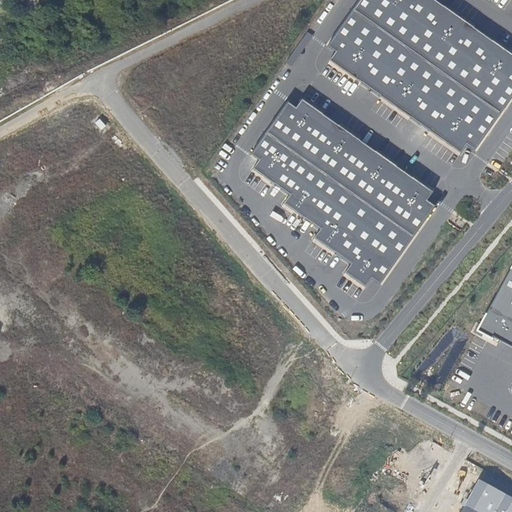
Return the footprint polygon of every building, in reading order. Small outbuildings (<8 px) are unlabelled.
[(339,53),(333,61),(463,153),(469,145),(477,150),(511,101),(511,54),(434,0),(364,0),(330,48),(339,53)] [(265,161),(259,168),(296,194),(288,206),(323,231),(317,240),(353,266),(347,275),(367,289),(373,281),(382,287),(438,207),(429,201),(435,193),(305,101),(298,110),(291,105),(256,154),(265,161)] [(511,266),(476,336),(511,354),(511,266)] [(0,442),(24,439),(16,382),(25,381),(23,367),(0,370),(0,442)] [(65,440),(72,446),(91,426),(57,394),(33,420),(60,445),(65,440)] [(70,467),(62,491),(79,497),(87,473),(70,467)] [(511,511),(511,497),(479,480),(465,506),(476,511),(511,511)]
